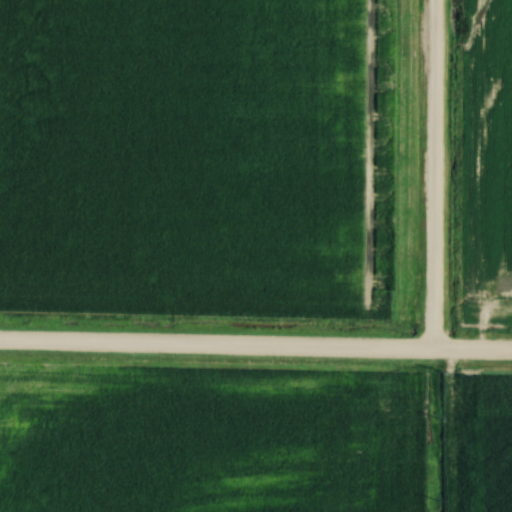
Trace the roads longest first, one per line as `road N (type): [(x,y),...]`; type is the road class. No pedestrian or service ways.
road 1 (tertiary): [(0,344),(511,354)]
road 2 (residential): [(432,354),(435,0)]
